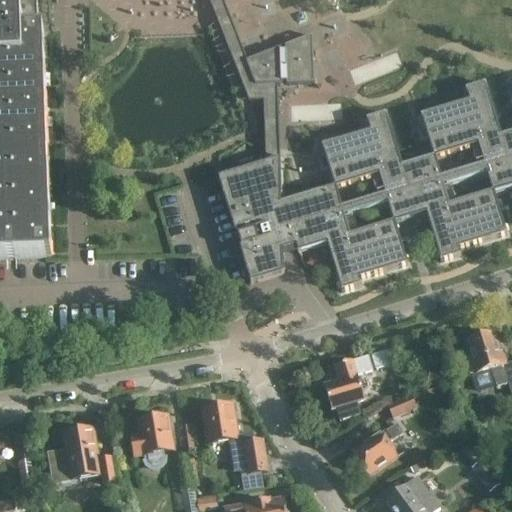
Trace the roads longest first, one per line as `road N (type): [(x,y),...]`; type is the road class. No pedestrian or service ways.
road 1 (residential): [(511,275),(246,354)]
road 2 (residential): [(246,354),(0,398)]
road 3 (residential): [(336,511),(246,354)]
